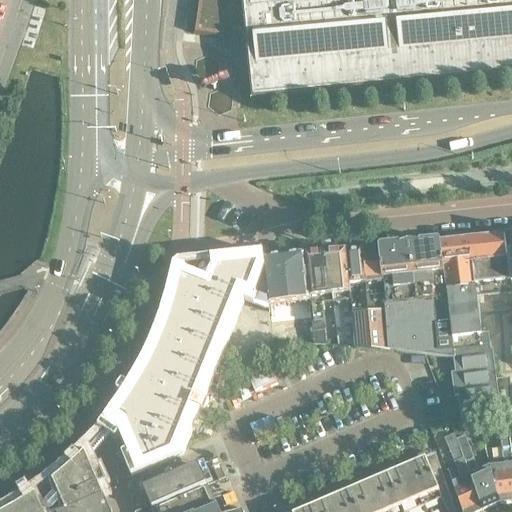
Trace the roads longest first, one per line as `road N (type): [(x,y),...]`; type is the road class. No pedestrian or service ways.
road 1 (secondary): [(511,112),(137,147)]
road 2 (residential): [(207,178),(302,230),(511,210)]
road 3 (secondary): [(207,178),(408,156),(511,124)]
road 4 (secondary): [(0,435),(77,347),(113,270),(134,178)]
road 5 (secondary): [(81,166),(60,280),(0,376)]
road 6 (secondary): [(87,0),(81,166)]
road 7 (residential): [(131,511),(121,489),(236,437)]
road 8 (secondary): [(137,147),(142,0)]
